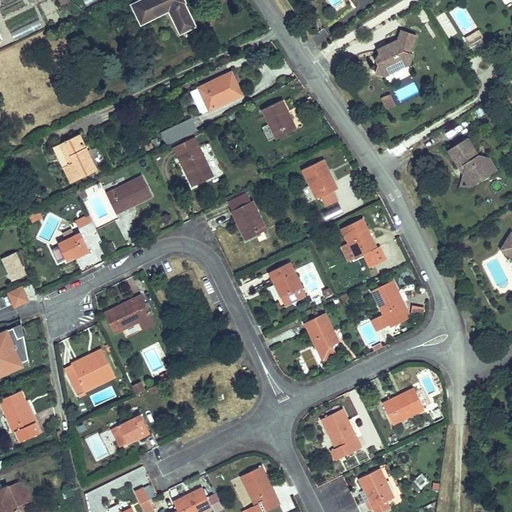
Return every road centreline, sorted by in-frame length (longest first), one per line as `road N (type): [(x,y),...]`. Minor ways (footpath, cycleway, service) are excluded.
road 1 (residential): [(457,341),(444,295),(382,177),(261,0)]
road 2 (residential): [(285,406),(213,258),(195,247),(154,249),(90,281),(69,309)]
road 3 (residential): [(457,341),(413,347),(285,406)]
